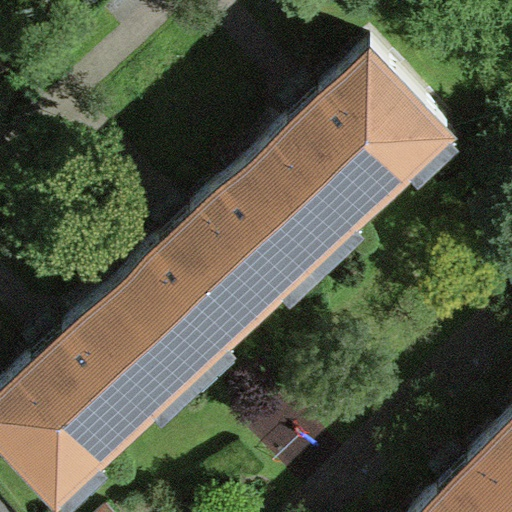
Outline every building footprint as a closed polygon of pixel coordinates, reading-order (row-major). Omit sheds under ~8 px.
[(239,151),(314,233),(445,112),(369,30),(314,81),(305,72),(294,83),(284,92),(291,102),(239,151)] [(186,352),(314,233),(239,151),(186,200),(177,191),(165,203),(155,211),(163,221),(110,270),(186,352)] [(0,412),(56,473),(186,352),(110,270),(58,319),(49,311),(37,322),(27,331),(35,341),(0,372),(0,412)] [(511,511),(511,400),(464,448),(454,440),(444,450),(433,461),(441,471),(399,511),(511,511)] [(115,511),(105,500),(91,511),(115,511)]
